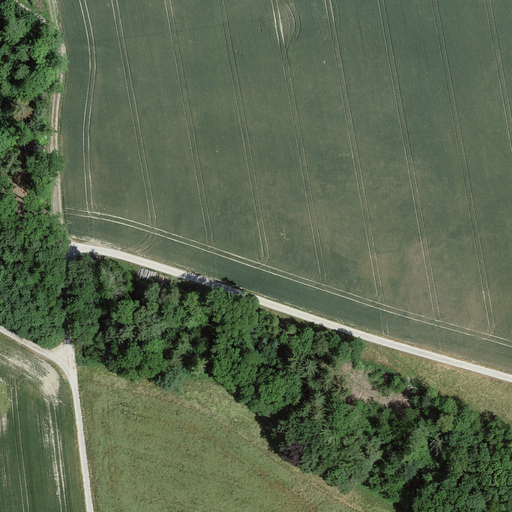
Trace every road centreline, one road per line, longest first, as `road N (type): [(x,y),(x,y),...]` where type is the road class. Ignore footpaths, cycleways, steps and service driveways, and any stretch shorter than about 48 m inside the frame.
road 1 (track): [(0,327),(71,361),(64,247),(85,248),(511,375)]
road 2 (track): [(52,0),(64,247)]
road 3 (track): [(71,361),(90,511)]
